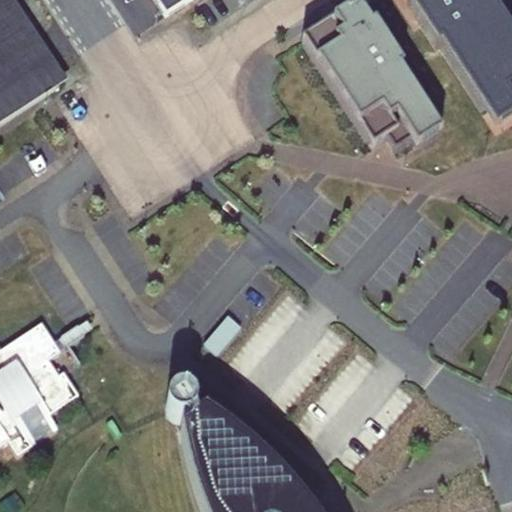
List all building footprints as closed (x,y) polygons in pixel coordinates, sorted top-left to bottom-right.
[(0,0),(0,127),(67,84),(11,0),(0,0)] [(393,0),(485,132),(509,114),(503,106),(511,100),(511,41),(483,0),(393,0)] [(356,9),(301,45),(371,153),(385,143),(393,156),(411,143),(404,131),(426,117),(399,74),(402,72),(373,29),(370,30),(356,9)] [(438,137),(426,117),(404,131),(411,143),(415,152),(438,137)] [(59,357),(40,328),(0,354),(0,449),(6,445),(16,460),(58,432),(50,420),(77,400),(62,378),(57,381),(47,365),(59,357)] [(167,403),(165,407),(165,413),(166,417),(169,422),(173,424),(178,426),(183,425),(188,423),(191,419),(193,414),(194,409),(192,404),(189,400),(185,398),(180,396),(175,397),(171,399),(167,403)] [(188,481),(198,511),(302,511),(282,487),(256,462),(233,443),(202,421),(179,436),(188,481)]
